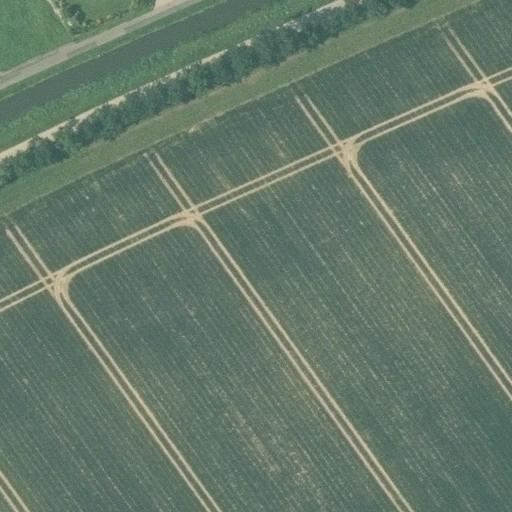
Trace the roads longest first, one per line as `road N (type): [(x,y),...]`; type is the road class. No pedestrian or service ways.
road 1 (unclassified): [(0,160),(347,0)]
road 2 (unclassified): [(0,83),(187,0)]
